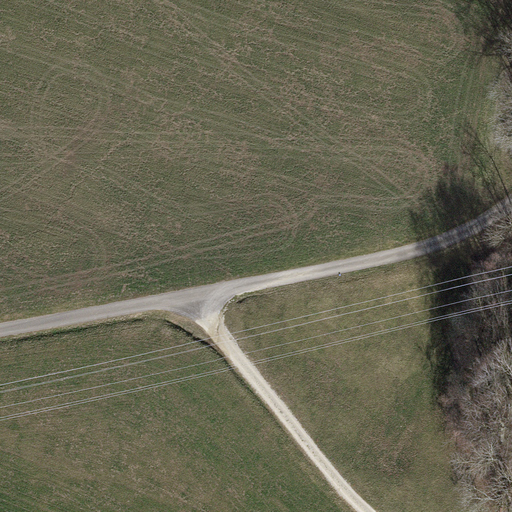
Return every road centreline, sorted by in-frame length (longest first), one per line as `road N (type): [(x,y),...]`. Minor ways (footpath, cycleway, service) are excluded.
road 1 (track): [(0,330),(418,248),(511,203)]
road 2 (track): [(188,298),(369,511)]
